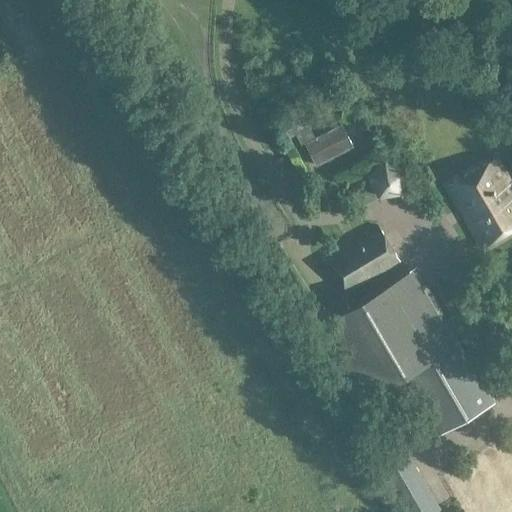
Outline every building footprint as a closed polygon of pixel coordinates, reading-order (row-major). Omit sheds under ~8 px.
[(296,114),(275,124),(283,140),(295,134),(300,145),(303,143),(314,165),(350,147),(350,146),(350,144),(347,138),(345,137),(339,125),(314,139),(308,128),(304,129),(304,128),(296,114)] [(506,167),(500,158),(497,160),(496,157),(446,186),(480,245),(511,226),(511,192),(505,181),(509,179),(502,169),(506,167)] [(385,188),(412,182),(407,161),(380,167),(385,188)] [(345,293),(400,260),(379,225),(323,257),(345,293)] [(408,275),(315,331),(355,400),(402,373),(403,376),(404,376),(418,401),(437,433),(493,400),(433,296),(424,302),(408,275)] [(428,511),(439,506),(408,451),(379,467),(403,511),(428,511)]
